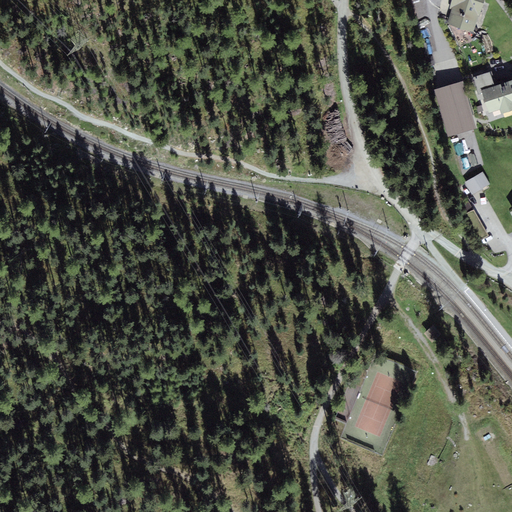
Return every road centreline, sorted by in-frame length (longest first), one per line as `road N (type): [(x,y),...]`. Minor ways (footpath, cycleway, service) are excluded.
road 1 (track): [(371,171),(308,180),(186,154),(79,115),(0,61)]
road 2 (track): [(423,227),(315,429),(319,511)]
road 3 (residential): [(344,5),(344,88),(371,171),(423,227)]
